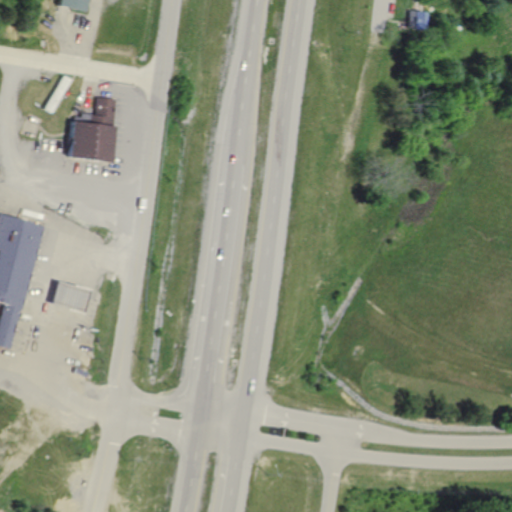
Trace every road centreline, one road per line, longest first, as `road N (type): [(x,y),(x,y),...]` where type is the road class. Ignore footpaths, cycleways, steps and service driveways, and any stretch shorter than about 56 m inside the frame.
road 1 (residential): [(87,511),(113,394),(172,0)]
road 2 (trunk): [(236,412),(299,0)]
road 3 (trunk): [(233,163),(197,406)]
road 4 (trunk): [(255,0),(233,163)]
road 5 (residential): [(162,78),(0,55)]
